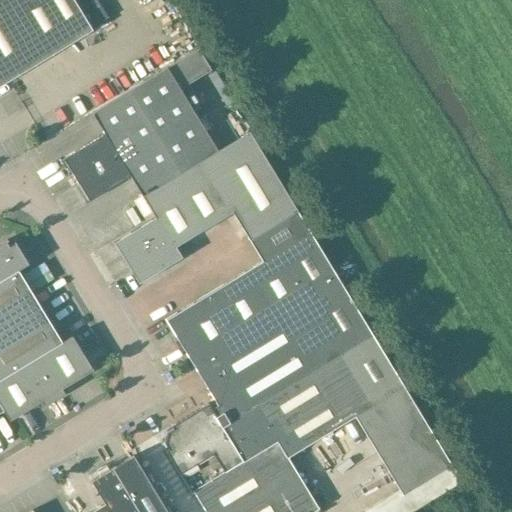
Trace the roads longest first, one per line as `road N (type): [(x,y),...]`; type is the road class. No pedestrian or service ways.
road 1 (unclassified): [(0,484),(154,387),(26,182),(0,196)]
road 2 (unknown): [(137,398),(209,511)]
road 3 (unknown): [(316,511),(359,479),(360,466),(332,420)]
